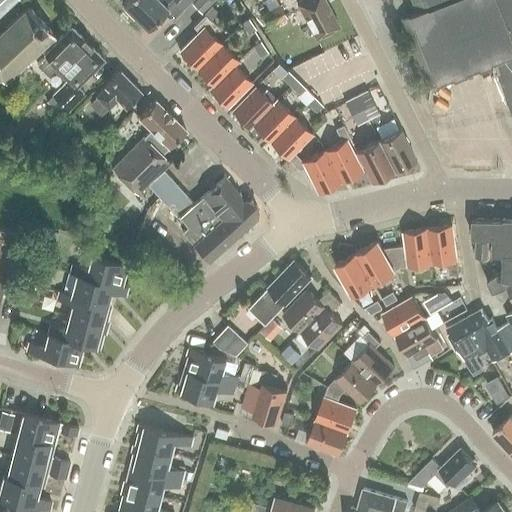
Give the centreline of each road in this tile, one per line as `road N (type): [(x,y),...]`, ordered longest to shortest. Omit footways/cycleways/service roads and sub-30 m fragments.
road 1 (tertiary): [(301,226),(81,0)]
road 2 (residential): [(114,404),(191,305),(301,226)]
road 3 (residential): [(352,475),(387,413),(423,399),(442,405),(511,479)]
road 4 (residential): [(440,198),(347,0)]
road 5 (residential): [(218,419),(352,475)]
road 6 (tertiary): [(301,226),(440,198)]
